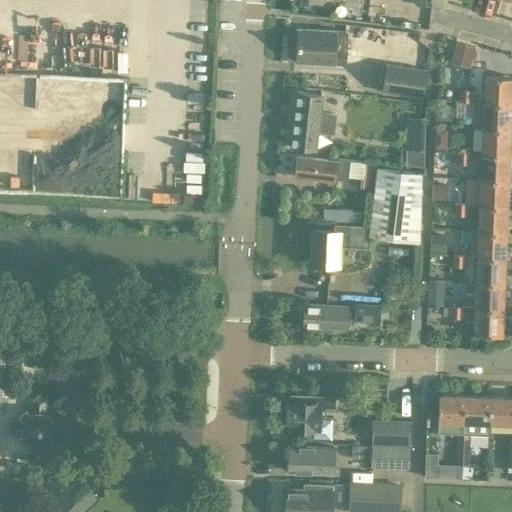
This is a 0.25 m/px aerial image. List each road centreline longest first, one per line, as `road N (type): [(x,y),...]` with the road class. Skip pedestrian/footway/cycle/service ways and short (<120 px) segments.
road 1 (unclassified): [(242,228),(253,0)]
road 2 (residential): [(234,358),(415,354)]
road 3 (residential): [(410,511),(415,354)]
road 4 (unclassified): [(228,511),(234,358)]
